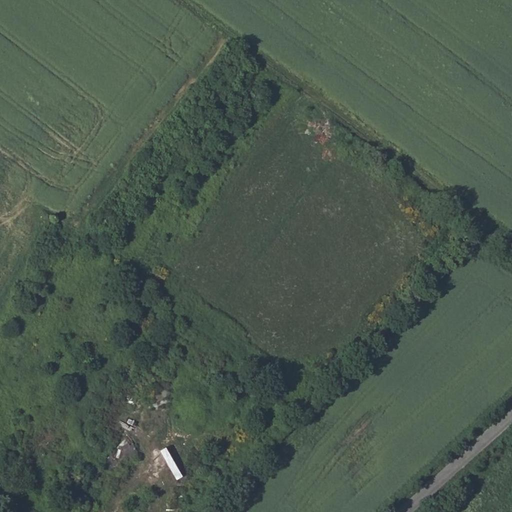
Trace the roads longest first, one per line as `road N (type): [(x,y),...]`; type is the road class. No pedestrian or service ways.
road 1 (track): [(511,256),(213,22)]
road 2 (tertiary): [(404,511),(511,415)]
